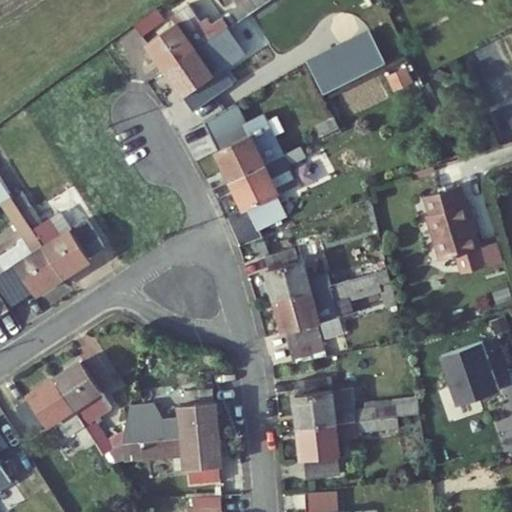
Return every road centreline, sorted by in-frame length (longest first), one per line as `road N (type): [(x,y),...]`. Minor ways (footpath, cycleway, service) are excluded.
road 1 (residential): [(243,333),(265,511)]
road 2 (residential): [(103,297),(132,301),(178,327),(243,333)]
road 3 (residential): [(209,226),(151,111)]
road 4 (residential): [(103,297),(209,226)]
road 5 (residential): [(0,363),(103,297)]
